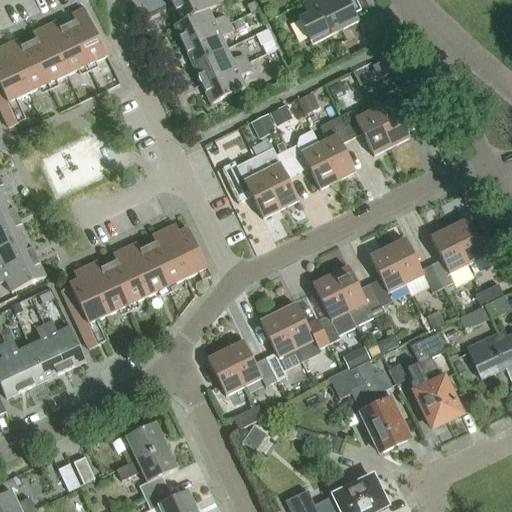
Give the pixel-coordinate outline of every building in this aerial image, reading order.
[(183,0),(172,6),(181,25),(208,13),(216,10),(210,0),(183,0)] [(315,0),(302,6),(308,17),(299,22),(312,48),(358,24),(354,17),(361,13),(354,0),(315,0)] [(258,13),(254,4),(248,8),(252,16),(258,13)] [(75,25),(68,28),(87,69),(107,60),(84,12),(72,17),(75,25)] [(208,13),(181,25),(173,28),(183,49),(229,26),(226,18),(214,24),(208,13)] [(242,21),(233,25),(237,32),(246,28),(242,21)] [(67,78),(87,69),(68,28),(60,32),(56,24),(45,30),(67,78)] [(229,26),(183,49),(192,68),(227,52),(221,40),(233,34),(229,26)] [(36,43),(29,47),(48,88),(67,78),(45,30),(33,36),(36,43)] [(273,43),(268,32),(256,38),(260,47),(262,48),(273,43)] [(28,97),(48,88),(29,47),(21,50),(18,43),(6,49),(28,97)] [(0,88),(2,93),(5,100),(8,106),(11,112),(13,116),(21,113),(16,102),(28,97),(6,49),(0,51),(0,88)] [(227,52),(192,68),(202,88),(248,66),(244,57),(232,63),(227,52)] [(390,76),(384,63),(372,69),(378,82),(390,76)] [(248,66),(202,88),(211,107),(245,91),(239,79),(251,73),(248,66)] [(340,84),(328,91),(334,103),(346,96),(340,84)] [(391,105),(373,114),(392,150),(409,141),(398,119),(409,114),(398,90),(387,96),(391,105)] [(319,110),(312,95),(297,102),(305,117),(319,110)] [(0,102),(0,109),(8,106),(5,100),(0,102)] [(8,106),(0,109),(0,111),(2,117),(11,112),(8,106)] [(286,108),(270,116),(277,129),(292,121),(286,108)] [(2,117),(5,123),(14,119),(13,116),(11,112),(2,117)] [(13,116),(14,119),(18,127),(26,123),(21,113),(13,116)] [(392,150),(373,114),(356,122),(351,114),(340,119),(352,142),(363,137),(374,159),(392,150)] [(269,117),(251,126),(259,142),(277,133),(269,117)] [(5,123),(9,131),(18,127),(14,119),(5,123)] [(327,144),(319,148),(338,184),(355,175),(341,148),(352,142),(340,119),(320,130),(327,144)] [(297,148),(286,153),(298,176),(309,171),(320,193),(338,184),(319,148),(312,134),(299,140),(297,148)] [(282,145),(276,148),(280,156),(286,153),(282,145)] [(262,176),(281,213),(299,204),(288,182),(298,176),(286,153),(280,156),(277,158),(273,151),(254,160),(262,176)] [(263,222),(281,213),(262,176),(254,160),(237,169),(235,165),(223,171),(241,205),(252,200),(263,222)] [(0,205),(9,201),(0,182),(0,205)] [(0,229),(18,221),(9,201),(0,205),(0,229)] [(0,253),(27,240),(18,221),(0,229),(0,253)] [(467,223),(449,232),(467,268),(485,260),(467,223)] [(176,228),(164,234),(187,282),(199,276),(202,284),(211,280),(188,232),(180,235),(176,228)] [(456,290),(474,281),(467,268),(449,232),(431,241),(442,263),(431,268),(443,291),(454,286),(456,290)] [(167,291),(187,282),(164,234),(152,239),(156,246),(148,250),(167,291)] [(0,277),(36,260),(27,240),(0,253),(0,277)] [(405,242),(388,251),(406,288),(412,299),(429,291),(432,297),(443,291),(431,268),(421,273),(405,242)] [(137,246),(125,252),(147,300),(167,291),(148,250),(140,254),(137,246)] [(381,282),(370,287),(381,309),(392,304),(388,296),(406,288),(388,251),(370,260),(381,282)] [(128,309),(147,300),(125,252),(113,257),(117,265),(109,268),(128,309)] [(46,280),(36,260),(0,277),(0,286),(6,284),(12,296),(46,280)] [(97,265),(86,270),(108,318),(128,309),(109,268),(101,272),(97,265)] [(96,324),(108,318),(86,270),(74,276),(77,283),(69,287),(71,290),(74,297),(78,304),(81,312),(85,319),(88,327),(92,334),(93,338),(101,334),(96,324)] [(348,270),(330,279),(349,316),(366,307),(370,315),(381,309),(370,287),(360,292),(348,270)] [(328,319),(317,325),(329,347),(340,342),(337,337),(355,329),(349,316),(330,279),(313,288),(328,319)] [(481,311),(504,300),(498,287),(475,298),(481,311)] [(74,297),(71,290),(62,294),(65,301),(74,297)] [(50,294),(39,299),(43,306),(54,301),(50,294)] [(78,304),(74,297),(65,301),(69,309),(78,304)] [(504,300),(481,311),(459,321),(465,334),(511,314),(504,300)] [(81,312),(78,304),(69,309),(72,316),(81,312)] [(19,306),(12,309),(16,317),(23,314),(19,306)] [(329,347),(317,325),(307,330),(296,308),(278,316),(302,365),(318,357),(319,352),(329,347)] [(85,319),(81,312),(72,316),(76,324),(85,319)] [(427,320),(433,332),(445,326),(439,314),(427,320)] [(276,356),(265,362),(276,385),(287,379),(284,373),(302,365),(278,316),(260,325),(276,356)] [(88,327),(85,319),(76,324),(79,331),(88,327)] [(66,374),(86,364),(70,331),(58,336),(52,324),(44,328),(66,374)] [(92,334),(88,327),(79,331),(83,338),(92,334)] [(30,349),(46,383),(66,374),(44,328),(36,332),(41,344),(30,349)] [(7,330),(0,333),(0,335),(5,346),(13,343),(7,330)] [(93,338),(92,334),(83,338),(86,346),(95,342),(93,338)] [(101,334),(93,338),(95,342),(98,348),(106,345),(101,334)] [(511,338),(507,340),(505,334),(467,351),(482,383),(509,370),(511,377),(511,338)] [(410,349),(418,366),(448,428),(466,419),(445,377),(443,378),(441,372),(438,374),(432,362),(446,355),(437,336),(410,349)] [(98,348),(95,342),(86,346),(89,353),(98,348)] [(5,346),(27,392),(46,383),(30,349),(19,354),(13,343),(5,346)] [(276,385),(265,362),(254,367),(243,345),(226,354),(244,390),(261,382),(266,390),(276,385)] [(27,392),(5,346),(0,348),(0,356),(2,362),(0,363),(0,387),(6,402),(27,392)] [(244,390),(226,354),(208,363),(226,399),(244,390)] [(353,355),(343,360),(349,373),(360,367),(353,355)] [(356,371),(364,387),(394,450),(410,443),(401,425),(402,422),(396,415),(389,401),(385,394),(392,391),(385,376),(376,380),(368,365),(356,371)] [(410,387),(413,392),(410,394),(431,436),(448,428),(418,366),(407,372),(413,386),(410,387)] [(400,367),(388,372),(395,387),(407,382),(400,367)] [(364,387),(356,371),(330,383),(340,403),(352,397),(360,415),(366,429),(368,438),(371,439),(380,457),(394,450),(364,387)] [(256,410),(233,421),(239,433),(263,422),(256,410)] [(129,469),(167,451),(156,428),(157,427),(156,426),(124,441),(125,442),(126,442),(131,453),(123,457),(129,469)] [(339,455),(343,442),(332,439),(328,452),(339,455)] [(177,472),(167,451),(129,469),(117,475),(122,484),(133,479),(139,490),(145,502),(168,491),(162,480),(178,472),(178,471),(177,472)] [(95,482),(85,460),(73,466),(84,488),(95,482)] [(80,489),(70,467),(58,472),(68,495),(80,489)] [(343,511),(380,494),(373,479),(355,488),(351,487),(345,493),(333,499),(334,500),(315,509),(308,493),(285,505),(288,511),(343,511)] [(5,485),(0,486),(0,497),(9,493),(5,485)] [(159,511),(195,511),(188,496),(189,495),(189,494),(173,502),(168,491),(145,502),(149,511),(153,511),(157,510),(158,511),(159,511)] [(381,511),(388,509),(380,494),(343,511),(381,511)] [(0,511),(34,511),(30,501),(17,507),(11,495),(0,500),(0,511)]
